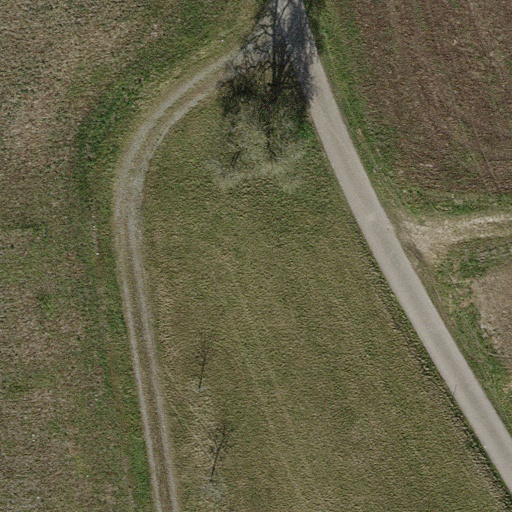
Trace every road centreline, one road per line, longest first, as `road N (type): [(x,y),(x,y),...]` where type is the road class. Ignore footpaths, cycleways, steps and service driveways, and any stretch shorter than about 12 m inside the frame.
road 1 (track): [(292,9),(251,56),(142,140),(123,219),(165,511)]
road 2 (unclassified): [(289,0),(378,246),(511,464)]
road 3 (track): [(378,246),(511,240)]
